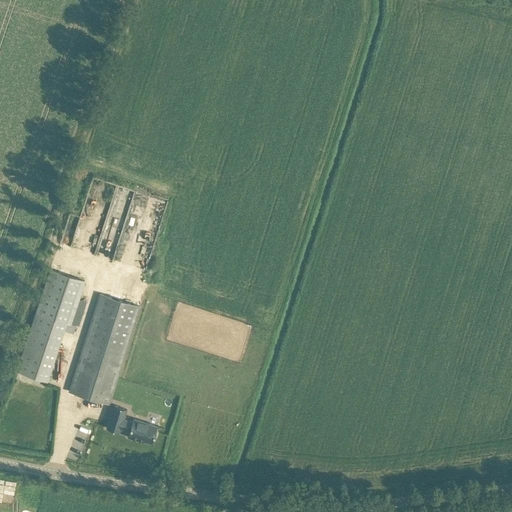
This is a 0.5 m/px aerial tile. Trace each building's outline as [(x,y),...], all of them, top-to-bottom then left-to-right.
[(97,228),(105,204),(99,202),(92,227),(97,228)] [(47,380),(50,371),(64,331),(67,323),(71,324),(85,280),(50,269),(20,361),(17,370),(47,380)] [(109,404),(112,394),(134,325),(140,306),(99,294),(93,312),(69,391),(109,404)] [(71,324),(67,323),(64,331),(74,333),(76,326),(71,324)] [(155,431),(157,426),(133,418),(132,421),(123,419),(127,409),(114,405),(106,428),(119,432),(120,428),(129,431),(127,436),(138,440),(138,438),(152,442),(153,438),(155,437),(156,433),(155,431)]
